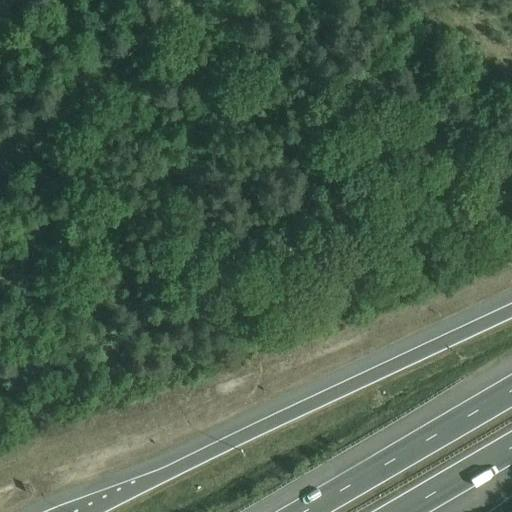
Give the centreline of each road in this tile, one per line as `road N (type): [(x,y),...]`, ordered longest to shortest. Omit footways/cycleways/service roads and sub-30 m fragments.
road 1 (motorway): [(511,310),(90,511)]
road 2 (motorway): [(511,390),(303,511)]
road 3 (motorway): [(404,511),(511,449)]
